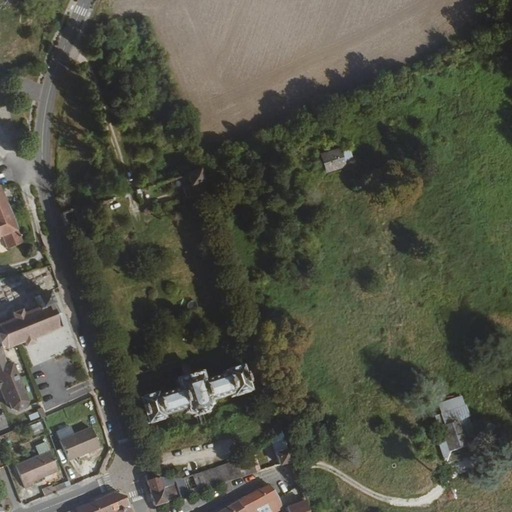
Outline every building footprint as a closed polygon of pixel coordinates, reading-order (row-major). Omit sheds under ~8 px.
[(338,149),(319,155),(325,171),(344,165),(338,149)] [(205,196),(198,173),(197,172),(185,176),(186,177),(193,200),(205,196)] [(0,240),(2,239),(7,252),(22,246),(0,193),(0,240)] [(76,225),(72,213),(60,217),(64,229),(76,225)] [(55,300),(57,298),(54,298),(52,298),(49,297),(47,295),(34,300),(35,303),(30,305),(33,315),(25,318),(23,314),(13,318),(15,324),(8,326),(7,323),(5,324),(6,326),(0,327),(0,347),(2,347),(6,350),(6,351),(8,350),(8,349),(14,347),(15,348),(16,347),(16,346),(23,343),(25,348),(34,345),(32,340),(49,334),(50,335),(51,334),(51,333),(59,330),(61,329),(54,308),(54,306),(54,304),(54,302),(55,300)] [(6,367),(0,352),(0,391),(3,390),(12,411),(17,413),(26,409),(28,404),(11,365),(6,367)] [(199,372),(174,380),(178,391),(157,398),(156,395),(137,401),(145,427),(164,421),(163,419),(184,412),(185,416),(188,415),(188,416),(188,417),(189,417),(190,418),(191,418),(192,418),(193,418),(194,420),(197,419),(199,425),(204,424),(202,417),(206,416),(205,414),(206,414),(207,413),(207,412),(208,412),(208,411),(208,410),(208,409),(210,408),(209,405),(230,398),(231,401),(250,395),(241,369),(223,374),(224,377),(203,384),(199,372)] [(38,412),(42,421),(46,420),(43,411),(38,412)] [(30,425),(33,434),(44,430),(41,421),(30,425)] [(72,425),(57,430),(60,438),(75,432),(72,425)] [(90,432),(59,445),(67,465),(98,452),(90,432)] [(465,432),(451,436),(454,447),(442,450),(449,473),(482,464),(479,452),(471,454),(465,432)] [(280,468),(292,465),(288,453),(283,454),(276,456),(280,468)] [(50,454),(16,468),(25,491),(33,488),(32,485),(58,474),(50,454)] [(183,483),(144,480),(150,497),(162,493),(165,505),(259,475),(254,460),(183,483)] [(68,480),(43,490),(45,495),(70,485),(68,480)] [(277,511),(275,499),(269,488),(236,506),(240,511),(277,511)] [(162,493),(150,497),(153,509),(165,505),(162,493)] [(128,511),(125,500),(115,496),(77,511),(128,511)] [(288,511),(308,511),(304,499),(296,502),(297,504),(287,508),(288,511)]
